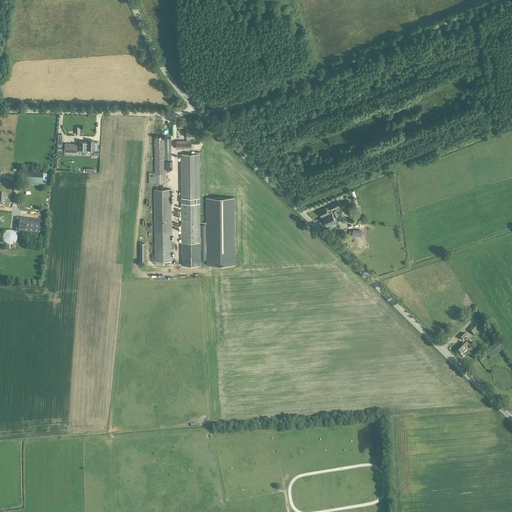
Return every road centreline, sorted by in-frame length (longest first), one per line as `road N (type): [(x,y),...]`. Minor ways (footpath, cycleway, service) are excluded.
road 1 (tertiary): [(511,420),(196,110)]
road 2 (track): [(201,115),(503,0)]
road 3 (unclassified): [(196,110),(0,111)]
road 4 (tertiary): [(196,110),(172,86),(131,0)]
